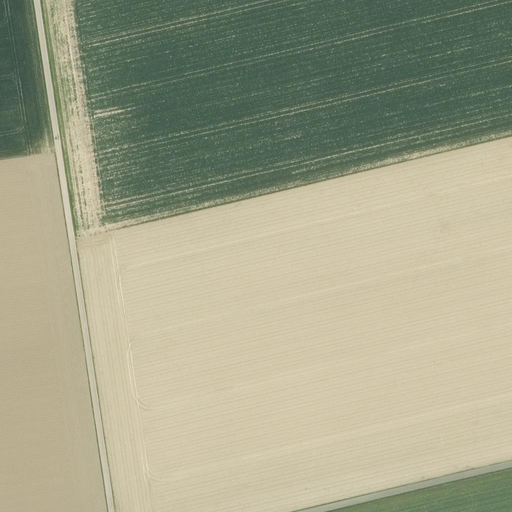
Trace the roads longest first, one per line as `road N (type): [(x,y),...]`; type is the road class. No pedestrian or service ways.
road 1 (track): [(35,0),(110,511)]
road 2 (track): [(511,465),(311,511)]
